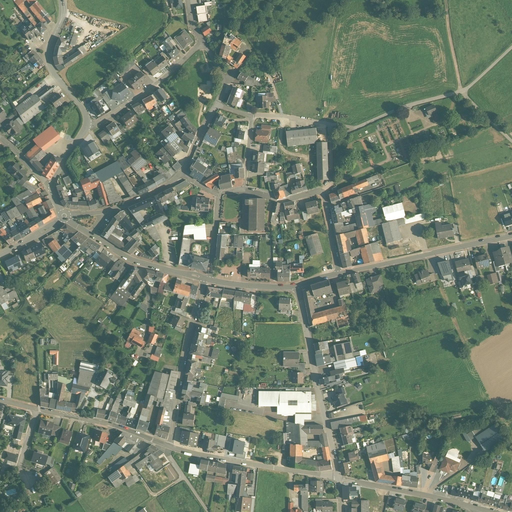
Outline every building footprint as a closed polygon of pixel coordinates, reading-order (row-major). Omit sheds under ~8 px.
[(34,0),(15,0),(14,2),(23,14),(26,12),(28,10),(22,4),(26,1),(31,7),(36,2),(34,0)] [(181,0),(173,0),(174,4),(175,8),(175,9),(183,8),(181,0)] [(53,21),(36,2),(31,7),(29,9),(40,22),(41,22),(45,28),(53,21)] [(205,7),(196,8),(198,23),(207,22),(206,15),(207,15),(206,7),(206,6),(205,7)] [(26,12),(23,14),(31,24),(34,27),(37,25),(26,12)] [(37,25),(34,27),(39,33),(40,35),(47,30),(45,28),(41,22),(40,22),(37,25)] [(34,27),(31,24),(26,28),(33,36),(34,37),(35,37),(38,35),(38,34),(39,33),(34,27)] [(26,28),(25,27),(20,31),(23,34),(28,41),(29,40),(33,38),(32,37),(33,36),(26,28)] [(208,27),(202,31),(204,36),(211,32),(209,28),(208,27)] [(184,31),(180,34),(181,36),(176,40),(178,43),(183,49),(192,42),(184,31)] [(235,31),(227,31),(222,45),(229,47),(230,47),(235,39),(232,37),(235,31)] [(72,51),(74,49),(78,35),(73,33),(72,39),(68,49),(70,49),(70,50),(72,51)] [(66,49),(68,49),(72,39),(68,37),(66,41),(63,48),(66,49)] [(63,49),(63,48),(66,41),(59,38),(55,47),(63,49)] [(161,44),(166,49),(171,45),(169,42),(167,39),(161,44)] [(242,43),(235,39),(230,47),(236,51),(237,50),(242,43)] [(174,47),(172,45),(171,45),(166,49),(165,50),(171,59),(174,57),(175,57),(179,54),(174,47)] [(229,47),(222,45),(221,50),(219,57),(226,60),(227,56),(229,47)] [(78,52),(82,56),(87,53),(82,46),(77,50),(78,52)] [(62,64),(55,66),(59,72),(82,56),(78,52),(62,63),(62,64)] [(32,57),(29,60),(31,63),(38,57),(36,54),(32,57)] [(235,63),(233,66),(237,69),(245,57),(241,54),(240,56),(235,63)] [(60,56),(53,58),(55,66),(62,64),(62,63),(60,56)] [(235,63),(229,59),(227,56),(226,60),(227,63),(233,66),(235,63)] [(43,63),(38,57),(31,63),(36,68),(36,69),(43,63)] [(162,57),(154,63),(160,70),(168,64),(164,59),(162,57)] [(130,59),(116,72),(121,77),(135,64),(130,59)] [(153,61),(149,64),(150,65),(147,68),(146,66),(145,67),(146,68),(150,73),(153,76),(160,70),(154,63),(153,61)] [(31,63),(27,65),(29,68),(28,68),(29,69),(31,72),(36,68),(31,63)] [(140,72),(128,82),(134,90),(147,80),(143,75),(142,75),(140,72)] [(248,77),(241,74),(237,79),(244,83),(245,83),(248,77)] [(253,80),(248,77),(245,83),(244,83),(244,86),(251,87),(265,89),(265,86),(259,83),(253,80)] [(122,84),(119,86),(118,88),(112,93),(113,94),(112,99),(120,101),(120,98),(122,97),(123,98),(129,94),(122,84)] [(49,87),(37,96),(40,100),(52,91),(49,87)] [(153,94),(158,100),(160,103),(167,98),(160,88),(153,94)] [(242,91),(233,88),(230,95),(239,99),(242,91)] [(112,93),(109,90),(105,93),(105,94),(110,101),(112,99),(113,94),(112,93)] [(35,94),(15,109),(24,124),(40,111),(35,104),(40,100),(37,96),(35,94)] [(55,96),(55,95),(51,97),(52,98),(49,100),(51,104),(55,109),(64,102),(57,94),(55,96)] [(106,104),(110,101),(105,94),(101,96),(106,104)] [(239,99),(230,95),(227,103),(236,107),(240,99),(239,99)] [(96,99),(91,102),(93,105),(89,107),(92,111),(93,111),(96,116),(104,112),(102,108),(98,102),(101,100),(99,97),(96,99)] [(150,97),(142,101),(146,109),(153,106),(151,102),(152,101),(150,97)] [(266,98),(258,99),(257,100),(257,102),(258,103),(258,108),(267,108),(267,102),(267,98),(266,98)] [(44,108),(40,100),(35,104),(40,111),(44,108)] [(142,101),(136,105),(138,109),(140,107),(143,111),(146,109),(142,101)] [(138,109),(136,105),(131,107),(136,113),(140,111),(138,109)] [(425,109),(429,116),(430,116),(437,113),(433,105),(425,109)] [(131,111),(121,119),(126,126),(130,127),(138,120),(131,111)] [(176,117),(178,120),(185,116),(182,112),(176,117)] [(437,113),(430,116),(434,124),(440,122),(437,113)] [(222,116),(219,115),(215,124),(222,128),(225,123),(226,124),(227,120),(221,117),(222,116)] [(178,120),(174,123),(177,128),(179,127),(182,125),(185,129),(191,124),(185,116),(178,120)] [(22,128),(16,120),(13,123),(18,131),(22,128)] [(12,122),(5,127),(7,129),(5,130),(8,134),(10,133),(12,136),(16,134),(15,133),(18,131),(13,123),(12,122)] [(112,124),(110,125),(106,128),(105,128),(109,133),(112,137),(112,136),(115,134),(119,132),(113,123),(112,123),(112,124)] [(191,124),(185,129),(188,132),(189,133),(193,135),(197,132),(191,124)] [(51,126),(44,132),(48,137),(51,142),(58,137),(51,126)] [(171,130),(170,128),(162,135),(166,139),(170,144),(173,142),(178,137),(175,134),(172,132),(171,130)] [(213,131),(210,129),(204,139),(210,142),(216,146),(221,135),(213,131)] [(316,129),(286,132),(288,147),(317,144),(316,129)] [(106,135),(103,130),(99,133),(96,136),(103,145),(110,140),(106,135)] [(268,132),(261,131),(261,132),(257,132),(256,141),(267,142),(268,133),(268,132)] [(42,141),(48,137),(44,132),(37,136),(42,141)] [(194,140),(188,135),(186,135),(182,134),(181,137),(185,140),(188,142),(192,144),(194,140)] [(178,145),(182,142),(178,137),(173,142),(178,146),(178,145)] [(170,144),(166,139),(161,144),(163,147),(164,148),(172,156),(172,157),(177,153),(169,145),(170,144)] [(94,154),(97,152),(92,144),(83,149),(88,158),(91,156),(95,154),(94,154)] [(327,144),(317,144),(318,162),(327,162),(327,144)] [(37,145),(24,157),(27,160),(40,148),(37,145)] [(164,148),(163,147),(159,152),(159,160),(162,160),(165,164),(172,158),(171,157),(172,156),(164,148)] [(44,153),(40,148),(27,160),(39,172),(41,169),(35,161),(42,155),(42,154),(44,153)] [(142,159),(137,153),(137,152),(136,151),(134,151),(133,152),(133,153),(130,155),(133,159),(128,163),(130,167),(132,169),(136,166),(138,169),(145,163),(142,159)] [(264,154),(254,153),(253,162),(263,163),(264,154)] [(54,156),(51,160),(52,160),(53,159),(54,160),(53,162),(57,165),(61,160),(54,156)] [(115,161),(116,163),(122,171),(129,183),(134,179),(138,176),(132,169),(130,167),(128,163),(122,156),(119,157),(120,158),(115,161)] [(150,161),(145,156),(142,159),(145,163),(147,164),(150,161)] [(50,161),(43,172),(41,169),(39,172),(41,175),(49,180),(58,166),(57,165),(53,162),(50,161)] [(181,167),(177,162),(172,167),(176,172),(181,167)] [(263,163),(253,162),(252,172),(257,173),(257,171),(262,172),(263,168),(264,168),(264,163),(263,163)] [(328,180),(327,162),(318,162),(318,181),(328,180)] [(116,163),(94,174),(99,182),(100,182),(122,171),(116,163)] [(299,164),(292,166),(294,173),(294,176),(295,176),(301,174),(300,169),(301,169),(299,164)] [(16,165),(10,171),(12,174),(12,175),(14,177),(15,177),(19,180),(24,176),(25,174),(22,171),(23,170),(22,170),(22,171),(20,169),(20,168),(19,168),(16,165)] [(138,169),(136,166),(132,169),(138,176),(141,180),(143,178),(143,179),(145,177),(138,169)] [(206,174),(196,167),(191,175),(200,181),(206,174)] [(244,168),(235,169),(235,175),(236,179),(244,179),(244,168)] [(164,170),(162,169),(158,172),(161,176),(161,177),(167,172),(165,169),(164,170)] [(107,204),(138,196),(134,190),(129,183),(122,171),(100,182),(101,183),(103,189),(105,197),(107,204)] [(167,172),(161,177),(166,182),(171,177),(167,172)] [(79,182),(82,190),(87,188),(96,185),(101,183),(100,182),(99,182),(94,174),(86,177),(87,179),(79,182)] [(301,174),(295,176),(295,177),(295,178),(296,183),(303,181),(301,174)] [(24,176),(19,180),(16,183),(22,186),(25,183),(28,180),(24,176)] [(161,176),(147,183),(143,179),(143,178),(141,180),(144,184),(148,191),(166,182),(161,177),(161,176)] [(214,176),(203,183),(208,187),(211,184),(218,180),(214,176)] [(230,176),(222,177),(222,181),(220,181),(221,186),(219,186),(221,191),(232,188),(231,180),(230,176)] [(364,180),(366,186),(379,181),(377,176),(364,180)] [(68,178),(62,180),(66,187),(71,184),(68,178)] [(134,179),(129,183),(134,190),(139,187),(134,179)] [(364,180),(355,185),(357,189),(366,186),(364,180)] [(16,183),(12,181),(10,184),(9,184),(7,186),(8,187),(6,191),(10,194),(16,183)] [(290,191),(287,192),(288,197),(307,190),(305,186),(303,181),(296,183),(297,186),(290,189),(290,191)] [(139,187),(134,190),(138,196),(148,191),(144,184),(139,187)] [(355,185),(341,191),(344,198),(350,196),(349,193),(357,189),(355,185)] [(36,191),(30,186),(27,190),(28,191),(32,198),(35,197),(34,195),(37,193),(36,191)] [(34,195),(35,197),(38,195),(46,191),(44,187),(36,191),(37,193),(34,195)] [(274,190),(273,190),(274,192),(276,197),(280,195),(279,192),(283,191),(282,187),(280,188),(274,190)] [(82,190),(86,200),(91,198),(87,188),(82,190)] [(171,188),(168,190),(161,194),(164,200),(168,198),(169,201),(170,202),(174,200),(173,198),(175,196),(174,194),(171,188)] [(15,206),(16,208),(25,203),(32,198),(28,191),(10,200),(15,206)] [(283,191),(279,192),(280,195),(276,197),(277,201),(285,198),(283,191)] [(73,198),(69,199),(70,203),(68,209),(77,209),(77,203),(77,198),(77,194),(75,195),(75,193),(73,193),(73,198)] [(161,194),(154,197),(159,204),(165,201),(164,200),(161,194)] [(360,196),(357,197),(358,202),(353,204),(355,209),(363,207),(362,203),(360,196)] [(154,197),(143,202),(146,207),(154,204),(156,209),(160,207),(159,204),(154,197)] [(30,212),(33,210),(31,207),(37,205),(35,202),(32,198),(25,203),(29,210),(30,212)] [(91,198),(86,200),(87,203),(89,210),(93,209),(96,208),(94,201),(93,198),(91,198)] [(205,198),(203,198),(202,199),(197,199),(197,202),(196,202),(196,203),(195,203),(195,204),(192,204),(191,211),(209,212),(210,200),(205,199),(205,198)] [(52,209),(46,212),(44,207),(42,203),(40,199),(35,202),(37,205),(38,207),(41,206),(42,208),(40,209),(45,218),(41,220),(44,225),(51,220),(50,218),(55,216),(52,209)] [(266,199),(259,199),(256,199),(250,199),(250,200),(247,200),(246,224),(245,224),(245,226),(246,226),(246,230),(249,230),(249,231),(266,232),(266,231),(265,231),(265,224),(266,224),(265,224),(265,219),(266,219),(265,219),(265,215),(266,215),(266,214),(265,214),(265,210),(266,210),(265,210),(265,206),(266,206),(266,205),(265,205),(265,200),(266,200),(266,199)] [(65,202),(65,200),(61,202),(60,202),(62,207),(68,209),(70,203),(65,202)] [(352,200),(347,201),(348,206),(349,208),(350,210),(355,209),(353,204),(352,200)] [(305,204),(308,216),(319,213),(316,201),(305,204)] [(27,212),(29,210),(25,203),(16,208),(18,210),(23,207),(27,212)] [(52,203),(44,207),(46,212),(52,209),(54,208),(52,203)] [(386,223),(406,218),(401,203),(382,208),(386,223)] [(128,209),(132,214),(138,211),(142,209),(139,204),(128,209)] [(364,209),(369,228),(374,226),(374,222),(371,213),(376,212),(374,204),(369,205),(363,207),(364,209)] [(22,230),(18,232),(22,238),(31,233),(25,221),(22,216),(21,215),(18,210),(16,208),(15,206),(4,211),(6,212),(6,213),(10,218),(16,215),(21,223),(19,225),(22,230)] [(338,206),(331,208),(332,215),(341,214),(339,209),(338,209),(338,206)] [(23,207),(18,210),(21,215),(26,213),(27,212),(23,207)] [(164,211),(161,207),(160,207),(156,209),(160,216),(148,221),(150,226),(153,225),(157,222),(158,224),(162,222),(162,220),(167,218),(164,211)] [(369,228),(364,209),(356,212),(356,213),(359,223),(360,230),(366,228),(369,228)] [(132,214),(140,225),(145,222),(138,211),(132,214)] [(119,213),(114,218),(119,222),(124,217),(122,214),(120,212),(119,213)] [(3,218),(5,222),(6,222),(11,219),(10,218),(6,213),(1,216),(3,218)] [(425,213),(413,217),(414,222),(425,219),(425,213)] [(508,215),(507,213),(502,215),(506,227),(510,225),(510,226),(511,225),(511,217),(511,214),(508,215)] [(341,214),(332,215),(334,224),(342,223),(341,216),(341,214)] [(113,218),(109,224),(115,228),(117,225),(119,222),(114,218),(113,218)] [(41,220),(38,221),(37,219),(35,221),(31,223),(36,230),(44,225),(41,220)] [(127,219),(121,225),(124,227),(128,232),(132,228),(129,222),(127,219)] [(31,233),(36,230),(31,223),(29,224),(26,220),(25,221),(31,233)] [(10,228),(11,232),(16,229),(12,221),(8,223),(10,228)] [(140,225),(143,229),(150,226),(148,221),(145,222),(140,225)] [(384,224),(382,224),(385,239),(386,244),(401,241),(398,225),(397,221),(384,224)] [(342,223),(334,224),(336,236),(344,234),(356,231),(360,230),(359,223),(343,227),(342,223)] [(65,224),(60,230),(58,231),(67,237),(69,238),(70,238),(77,232),(65,224)] [(115,228),(109,224),(106,229),(111,233),(115,228)] [(153,225),(150,226),(143,229),(144,231),(155,242),(156,243),(160,240),(153,225)] [(183,235),(193,234),(195,234),(195,240),(207,241),(205,227),(205,225),(193,226),(184,227),(183,235)] [(441,228),(437,229),(439,240),(444,239),(444,238),(454,236),(453,231),(452,229),(452,226),(441,228)] [(7,234),(2,228),(0,229),(0,235),(4,239),(9,246),(16,241),(11,232),(7,234)] [(360,230),(356,231),(357,235),(361,248),(369,245),(367,237),(368,237),(366,228),(360,230)] [(16,241),(22,238),(18,232),(16,229),(11,232),(16,241)] [(106,229),(101,236),(106,239),(111,234),(111,233),(106,229)] [(135,231),(131,236),(134,239),(135,240),(139,236),(139,235),(135,231)] [(77,232),(70,238),(69,238),(73,242),(77,238),(78,238),(82,234),(77,232)] [(73,242),(76,244),(83,235),(82,234),(78,238),(77,238),(73,242)] [(123,242),(111,234),(106,239),(119,247),(123,242)] [(317,234),(305,237),(311,257),(323,253),(317,234)] [(52,235),(44,239),(48,243),(54,253),(60,248),(52,235)] [(83,235),(76,244),(79,247),(83,242),(87,238),(83,235)] [(226,235),(220,235),(219,235),(218,247),(225,247),(227,236),(227,235),(226,235)] [(127,245),(134,239),(131,236),(129,237),(128,237),(123,242),(127,245)] [(87,238),(83,242),(90,246),(94,242),(87,238)] [(344,238),(337,240),(340,255),(347,252),(347,250),(344,238)] [(2,240),(0,242),(0,247),(2,250),(9,246),(4,239),(2,240)] [(127,245),(123,250),(131,255),(136,249),(139,245),(140,244),(135,240),(134,239),(127,245)] [(190,240),(182,239),(179,257),(187,258),(190,240)] [(90,246),(83,242),(79,247),(82,249),(83,250),(84,248),(87,250),(88,249),(89,248),(90,246)] [(90,246),(89,248),(91,249),(96,252),(98,249),(100,247),(94,242),(90,246)] [(123,242),(119,247),(123,250),(127,245),(123,242)] [(378,242),(369,245),(371,251),(372,255),(375,262),(383,260),(378,242)] [(45,253),(40,244),(31,249),(35,258),(45,253)] [(139,245),(136,249),(142,255),(145,251),(139,245)] [(154,245),(147,252),(153,258),(158,254),(155,251),(157,249),(154,245)] [(360,248),(361,253),(371,251),(369,245),(361,248),(360,248)] [(79,247),(68,258),(71,261),(82,249),(79,247)] [(225,247),(218,247),(217,259),(224,260),(225,247)] [(359,249),(355,250),(347,252),(348,257),(349,257),(361,253),(360,248),(359,249)] [(508,248),(500,250),(501,251),(505,265),(510,263),(509,262),(511,261),(508,248)] [(31,249),(22,253),(23,256),(24,257),(26,262),(35,258),(31,249)] [(501,251),(494,253),(496,262),(497,267),(498,266),(499,268),(505,266),(505,265),(501,251)] [(347,252),(340,255),(342,263),(349,262),(348,257),(347,252)] [(110,261),(102,254),(100,256),(96,260),(96,261),(104,268),(110,261)] [(372,255),(363,257),(364,261),(365,264),(375,262),(372,255)] [(486,255),(475,258),(476,265),(478,269),(478,268),(488,265),(488,266),(489,266),(486,255)] [(10,273),(22,267),(17,256),(4,262),(10,273)] [(209,261),(203,259),(203,258),(198,257),(198,258),(191,256),(190,260),(179,258),(178,265),(206,272),(209,261)] [(299,260),(291,260),(290,265),(290,272),(294,272),(294,265),(296,265),(298,265),(298,264),(299,260)] [(468,260),(455,263),(458,272),(460,279),(461,278),(462,282),(463,286),(471,284),(469,276),(465,277),(463,270),(466,269),(467,271),(470,270),(471,270),(470,267),(468,260)] [(454,281),(448,261),(437,264),(443,281),(447,280),(448,282),(454,281)] [(59,268),(63,272),(69,267),(64,262),(59,268)] [(124,269),(116,263),(111,270),(108,274),(111,277),(112,275),(117,279),(119,276),(124,269)] [(282,263),(273,263),(273,267),(273,270),(276,270),(278,270),(278,274),(283,274),(283,271),(282,266),(282,263)] [(133,266),(124,279),(128,282),(131,278),(136,282),(139,284),(140,283),(140,282),(138,281),(140,279),(136,272),(138,269),(133,266)] [(249,269),(248,269),(248,278),(260,278),(261,269),(260,269),(249,269)] [(270,270),(261,269),(260,278),(270,278),(270,275),(270,270)] [(156,273),(145,271),(144,279),(148,280),(149,278),(152,279),(155,280),(156,273)] [(423,271),(419,273),(420,275),(415,276),(417,283),(422,281),(423,283),(430,280),(429,275),(427,272),(424,273),(423,271)] [(290,272),(286,272),(286,275),(278,275),(277,282),(286,282),(290,282),(290,272)] [(164,274),(156,273),(155,280),(155,282),(159,284),(161,284),(164,274)] [(358,273),(352,274),(353,277),(354,281),(353,282),(354,284),(356,285),(361,283),(358,273)] [(380,276),(366,280),(371,293),(377,291),(375,287),(383,284),(380,276)] [(128,282),(124,279),(117,288),(121,291),(128,282)] [(86,286),(76,280),(75,281),(85,288),(86,286)] [(328,281),(310,287),(313,295),(318,294),(318,296),(331,293),(328,281)] [(339,297),(351,294),(349,284),(348,281),(336,284),(339,297)] [(135,288),(137,286),(135,284),(129,293),(130,294),(135,288)] [(174,286),(165,284),(165,285),(164,290),(172,293),(174,286)] [(174,286),(172,293),(178,295),(184,297),(188,298),(189,295),(190,289),(180,286),(175,284),(174,286)] [(358,292),(357,290),(356,285),(354,284),(350,284),(349,284),(351,294),(358,292)] [(194,286),(193,286),(192,286),(190,289),(189,295),(196,297),(198,288),(194,286)] [(0,287),(0,304),(4,311),(13,307),(10,301),(7,294),(4,291),(0,287)] [(309,327),(315,325),(313,315),(310,296),(313,295),(310,287),(303,291),(306,310),(309,327)] [(121,291),(117,288),(114,292),(112,295),(123,304),(126,299),(129,296),(127,295),(121,291)] [(130,294),(129,296),(126,299),(130,302),(139,291),(135,288),(130,294)] [(224,290),(208,288),(206,297),(215,298),(221,299),(222,299),(222,298),(224,290)] [(12,291),(7,294),(10,301),(17,297),(14,290),(12,291)] [(235,292),(224,290),(222,298),(234,300),(234,301),(235,292)] [(246,294),(235,292),(234,301),(244,303),(246,294)] [(121,307),(123,304),(112,295),(109,299),(121,307)] [(26,299),(31,308),(35,305),(31,299),(32,298),(29,296),(26,299)] [(184,298),(183,301),(179,300),(178,300),(175,308),(184,311),(185,307),(185,306),(186,304),(186,302),(187,303),(188,300),(184,298)] [(218,309),(221,299),(215,298),(213,308),(218,309)] [(290,299),(280,299),(279,311),(282,311),(282,313),(286,314),(287,311),(291,311),(291,305),(290,305),(290,299)] [(241,306),(240,309),(244,310),(244,307),(244,303),(234,301),(234,303),(234,304),(241,306)] [(349,317),(345,306),(339,308),(313,315),(315,325),(315,326),(331,322),(335,320),(337,327),(338,330),(349,327),(348,322),(347,322),(346,318),(349,317)] [(184,311),(175,308),(174,312),(177,314),(185,317),(186,313),(184,312),(184,311)] [(176,316),(175,316),(171,325),(180,329),(184,320),(176,316)] [(205,328),(197,326),(196,333),(204,335),(206,335),(208,329),(205,328)] [(130,336),(127,335),(125,339),(128,340),(127,341),(131,343),(133,338),(132,337),(134,334),(135,334),(136,331),(133,330),(130,336)] [(152,333),(151,334),(148,342),(153,345),(158,335),(152,333)] [(204,335),(196,333),(194,339),(202,341),(207,342),(207,340),(203,339),(204,335)] [(144,342),(137,338),(137,339),(133,338),(131,343),(141,348),(144,342)] [(323,343),(314,345),(316,355),(322,354),(322,350),(324,350),(323,343)] [(350,343),(339,345),(339,348),(334,349),(336,358),(337,362),(354,358),(353,354),(350,343)] [(201,347),(193,344),(190,355),(195,356),(198,356),(202,357),(204,347),(201,347)] [(156,347),(153,356),(159,358),(162,349),(156,347)] [(213,349),(211,358),(217,359),(219,350),(213,349)] [(298,353),(284,353),(284,358),(284,360),(285,360),(287,360),(287,367),(298,367),(298,364),(298,353)] [(316,355),(315,355),(317,367),(331,364),(330,359),(330,356),(324,357),(325,360),(323,360),(322,354),(316,355)] [(333,363),(335,371),(343,369),(343,370),(363,365),(361,356),(354,358),(337,362),(333,363)] [(195,359),(189,358),(189,361),(187,367),(195,369),(197,362),(194,362),(195,359)] [(80,362),(79,371),(97,375),(98,372),(101,367),(92,365),(80,362)] [(195,369),(187,367),(186,375),(186,377),(192,379),(193,376),(194,376),(195,372),(195,369)] [(331,377),(341,374),(344,374),(343,370),(343,369),(335,371),(330,373),(331,377)] [(77,381),(92,384),(95,378),(97,375),(79,371),(78,373),(79,373),(77,381)] [(163,417),(161,425),(168,427),(169,427),(177,373),(171,371),(170,375),(166,390),(163,403),(161,408),(165,408),(163,417)] [(154,397),(153,400),(160,402),(163,403),(166,390),(170,375),(155,372),(150,388),(147,395),(154,397)] [(107,376),(103,373),(102,375),(101,374),(98,379),(96,383),(100,385),(99,386),(105,390),(109,382),(113,385),(115,380),(111,378),(112,377),(108,375),(107,376)] [(297,374),(293,374),(293,384),(303,384),(303,374),(297,374)] [(65,386),(64,392),(77,395),(85,396),(92,384),(77,381),(57,377),(57,381),(57,384),(65,386)] [(330,384),(329,381),(328,378),(319,380),(320,386),(330,384)] [(185,383),(184,383),(183,390),(192,392),(192,391),(193,385),(191,384),(185,383)] [(57,401),(62,402),(64,392),(65,386),(57,384),(56,394),(58,395),(57,401)] [(343,388),(335,390),(337,396),(343,394),(343,395),(345,394),(343,388)] [(192,392),(183,390),(182,397),(181,400),(186,402),(187,398),(191,399),(191,396),(192,392)] [(260,406),(280,406),(280,393),(260,392),(260,406)] [(199,393),(196,393),(195,395),(198,396),(197,404),(203,405),(204,402),(205,403),(205,402),(206,399),(206,398),(204,398),(205,395),(203,394),(199,393)] [(298,393),(280,393),(280,406),(280,414),(297,415),(297,420),(304,420),(311,420),(311,393),(309,393),(298,393)] [(42,394),(40,394),(41,408),(46,409),(48,400),(43,399),(42,394)] [(225,400),(238,402),(239,397),(222,394),(220,399),(225,400)] [(337,396),(333,397),(334,400),(333,401),(334,404),(335,404),(336,407),(345,405),(344,401),(345,399),(343,395),(343,394),(337,396)] [(75,405),(73,412),(76,412),(85,396),(77,395),(75,405)] [(113,406),(111,410),(114,411),(113,414),(116,414),(120,404),(122,404),(125,397),(118,395),(117,397),(115,401),(113,406)] [(133,397),(126,395),(125,397),(122,404),(130,407),(132,407),(134,408),(135,404),(136,402),(132,401),(133,397)] [(154,397),(147,395),(144,402),(142,408),(149,410),(150,411),(152,404),(153,400),(154,397)] [(225,400),(220,399),(217,408),(224,409),(225,400)] [(53,401),(48,400),(46,409),(56,410),(57,401),(53,401)] [(70,413),(70,411),(73,412),(75,405),(72,404),(62,402),(61,411),(70,413)] [(161,408),(163,403),(160,402),(159,406),(157,417),(163,417),(165,408),(161,408)] [(138,421),(131,419),(130,420),(129,420),(132,414),(134,415),(136,408),(137,405),(135,404),(134,408),(132,407),(129,414),(128,413),(125,418),(127,419),(124,426),(135,430),(138,421)] [(113,406),(110,405),(108,412),(97,410),(95,418),(107,420),(110,412),(110,413),(111,410),(113,406)] [(149,410),(142,408),(141,413),(138,421),(135,430),(138,431),(143,433),(145,433),(149,422),(145,421),(149,410)] [(125,418),(117,416),(118,415),(116,414),(113,414),(114,411),(111,410),(110,413),(110,412),(107,420),(124,426),(127,419),(125,418)] [(25,418),(8,414),(6,421),(6,423),(15,425),(18,426),(17,431),(22,433),(25,418)] [(185,414),(184,414),(183,425),(193,426),(195,416),(189,415),(185,414)] [(340,429),(351,426),(366,423),(367,423),(367,421),(366,418),(339,423),(340,429)] [(52,424),(41,422),(39,432),(43,433),(43,434),(50,436),(50,435),(52,426),(52,424)] [(281,440),(281,443),(291,445),(296,445),(295,424),(286,422),(286,427),(287,434),(287,441),(281,440)] [(304,426),(295,424),(296,445),(302,445),(306,446),(305,442),(305,432),(304,426)] [(497,424),(475,438),(485,453),(506,438),(497,424)] [(161,427),(156,426),(155,429),(155,431),(154,434),(161,436),(160,437),(165,438),(168,427),(161,425),(161,427)] [(60,428),(52,426),(50,435),(58,436),(60,428)] [(353,435),(351,426),(340,429),(342,437),(343,437),(351,435),(353,435)] [(71,432),(67,430),(66,431),(63,430),(63,429),(60,439),(64,440),(64,439),(68,440),(68,441),(69,441),(71,432)] [(22,433),(17,431),(16,431),(15,434),(14,434),(13,437),(16,438),(19,439),(20,439),(22,433)] [(89,436),(78,432),(73,448),(74,447),(84,450),(83,451),(84,451),(89,436)] [(106,435),(96,432),(94,440),(104,443),(106,435)] [(188,433),(183,432),(181,444),(196,446),(198,435),(188,433)] [(141,440),(125,433),(122,433),(114,442),(120,446),(125,441),(131,443),(136,446),(141,440)] [(351,435),(343,437),(344,442),(345,446),(353,444),(351,435)] [(217,447),(225,449),(226,442),(226,437),(221,436),(218,436),(216,447),(217,447)] [(215,442),(210,441),(210,438),(207,437),(206,440),(205,445),(204,445),(203,449),(208,450),(217,451),(216,451),(217,447),(216,447),(214,446),(215,442)] [(243,452),(245,443),(236,441),(236,440),(231,440),(231,443),(229,449),(229,451),(233,452),(233,453),(237,454),(243,455),(243,452)] [(123,448),(120,446),(114,442),(107,450),(96,463),(99,465),(106,458),(107,460),(112,454),(115,456),(123,448)] [(366,448),(368,454),(386,450),(384,442),(369,447),(366,448)] [(111,445),(104,443),(102,450),(106,451),(107,450),(111,445)] [(136,446),(131,443),(126,451),(130,454),(136,446)] [(159,449),(151,444),(145,449),(148,451),(149,451),(152,453),(152,454),(159,449)] [(290,468),(301,469),(301,461),(302,450),(302,445),(296,445),(291,445),(290,451),(290,468)] [(325,462),(318,463),(320,472),(332,470),(327,447),(322,448),(324,457),(325,462)] [(151,453),(148,456),(151,460),(154,459),(154,458),(157,457),(163,452),(159,449),(152,454),(152,453),(151,453)] [(368,454),(370,463),(376,463),(381,461),(389,459),(387,455),(386,450),(368,454)] [(37,453),(34,452),(31,460),(37,462),(37,460),(45,463),(47,456),(41,455),(42,452),(37,451),(37,453)] [(143,459),(140,461),(142,464),(143,465),(151,460),(148,456),(151,453),(152,453),(149,451),(148,451),(144,454),(146,457),(143,459)] [(18,456),(6,453),(4,460),(16,463),(18,456)] [(355,453),(349,454),(351,462),(359,460),(358,454),(355,454),(355,453)] [(432,457),(429,458),(424,456),(424,454),(423,454),(423,463),(428,465),(426,470),(432,472),(435,465),(438,459),(432,457)] [(447,454),(440,470),(448,473),(450,470),(455,472),(460,460),(447,454)] [(121,467),(122,466),(128,462),(125,457),(117,462),(121,467)] [(154,458),(154,459),(151,460),(150,461),(155,469),(162,464),(157,457),(154,458)] [(209,462),(201,460),(199,469),(207,471),(209,462)] [(391,461),(392,468),(400,467),(399,460),(391,461)] [(318,463),(301,461),(301,469),(320,472),(318,463)] [(376,463),(380,476),(384,476),(385,476),(381,461),(376,463)] [(218,464),(209,462),(207,471),(216,473),(218,464)] [(350,462),(340,464),(342,474),(352,471),(350,462)] [(376,463),(370,463),(374,474),(380,476),(376,463)] [(198,476),(199,469),(200,466),(190,464),(188,474),(198,476)] [(218,464),(216,473),(225,474),(226,465),(218,464)] [(125,469),(122,466),(121,467),(116,470),(120,476),(122,480),(123,479),(128,476),(129,475),(125,469)] [(53,486),(62,479),(53,467),(44,474),(53,486)] [(247,469),(240,468),(240,475),(239,483),(239,484),(245,485),(246,476),(247,469)] [(116,478),(120,476),(116,470),(107,476),(113,485),(119,482),(116,478)] [(135,474),(131,476),(130,474),(129,475),(128,476),(130,478),(130,480),(132,484),(139,480),(135,474)] [(384,476),(380,476),(374,474),(374,475),(375,482),(385,484),(389,485),(389,479),(384,479),(384,476)] [(402,478),(394,476),(394,478),(394,479),(394,480),(389,479),(389,485),(401,486),(401,484),(402,478)] [(410,478),(402,476),(402,478),(401,484),(405,485),(405,486),(409,486),(410,478)] [(417,479),(410,478),(409,486),(417,488),(419,479),(417,479)] [(123,484),(121,480),(119,482),(113,485),(115,489),(123,484)] [(228,481),(228,485),(227,495),(237,496),(239,484),(239,483),(235,482),(228,481)] [(322,482),(311,482),(311,485),(311,492),(311,493),(311,492),(319,492),(322,492),(322,493),(323,484),(322,484),(322,482)] [(245,485),(239,484),(237,496),(237,498),(243,498),(244,491),(245,492),(245,485)] [(359,495),(360,495),(360,486),(353,484),(352,484),(352,487),(356,487),(356,490),(359,490),(359,495)] [(459,489),(453,488),(451,495),(457,497),(457,496),(459,489)] [(467,491),(459,489),(457,496),(464,498),(467,491)] [(473,493),(467,491),(464,498),(471,500),(472,496),(473,493)] [(480,493),(479,498),(485,499),(486,496),(487,493),(481,491),(480,493)] [(493,498),(486,496),(485,499),(483,503),(484,503),(491,505),(493,498)] [(243,498),(237,498),(236,510),(245,511),(249,511),(251,499),(247,498),(243,498)] [(500,500),(493,498),(491,505),(497,508),(498,508),(499,504),(500,500)] [(406,501),(395,499),(393,505),(393,508),(399,510),(398,511),(400,511),(403,511),(405,506),(406,504),(405,503),(406,501)] [(361,505),(361,508),(360,511),(368,511),(369,501),(361,501),(361,502),(361,505)] [(322,503),(317,503),(316,511),(332,511),(332,503),(322,503)] [(425,506),(415,503),(413,509),(411,510),(411,511),(423,511),(424,511),(425,506)]
